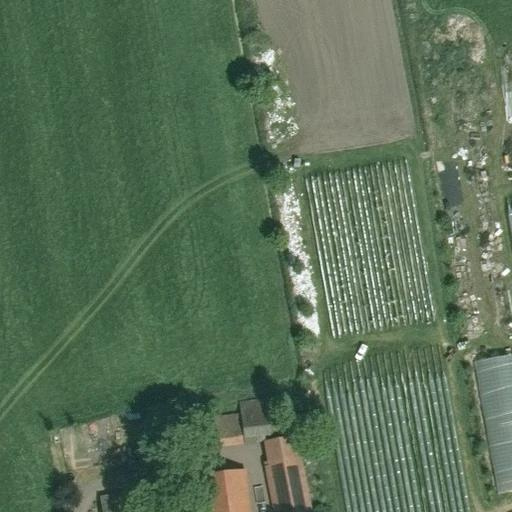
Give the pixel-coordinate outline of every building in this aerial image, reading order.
[(460,174),(445,176),(448,199),(463,197),(460,174)] [(459,248),(475,246),(471,213),(455,215),(459,248)] [(511,357),(480,363),(487,410),(511,406),(511,357)] [(239,438),(240,440),(284,434),(284,432),(309,428),(307,414),(283,418),(280,397),(239,403),(241,416),(181,424),(184,446),(239,438)] [(504,493),(511,491),(511,407),(488,412),(504,493)] [(311,511),(296,437),(264,443),(268,462),(264,463),(274,511),(311,511)] [(250,511),(245,471),(201,477),(206,511),(250,511)] [(103,511),(152,511),(150,490),(101,498),(103,511)]
